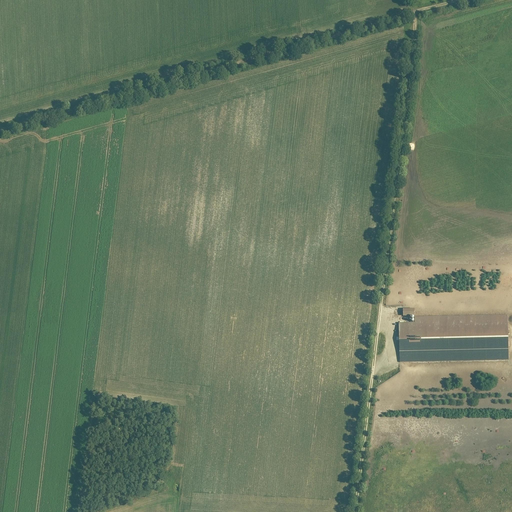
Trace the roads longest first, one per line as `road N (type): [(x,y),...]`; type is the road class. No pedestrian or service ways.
road 1 (track): [(416,0),(355,511)]
road 2 (track): [(466,0),(0,131)]
